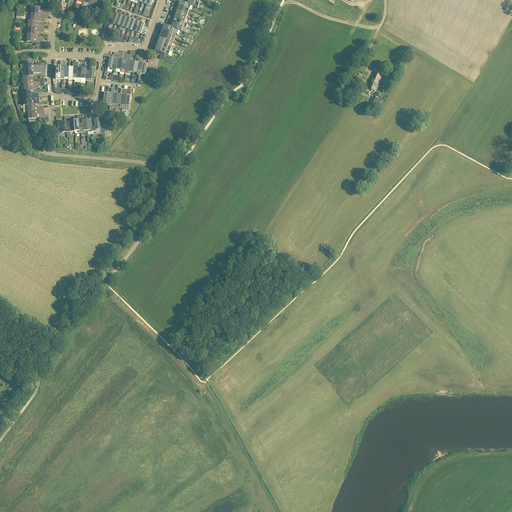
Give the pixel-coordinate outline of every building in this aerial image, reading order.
[(179,6),(179,7),(189,10),(190,6),(188,5),(180,2),(181,1),(179,0),(174,0),(174,2),(176,3),(177,2),(180,3),(179,6)] [(188,5),(190,6),(198,8),(199,4),(189,1),(189,0),(185,0),(189,1),(188,5)] [(177,11),(187,14),(189,10),(179,7),(179,6),(173,3),(173,5),(179,7),(178,10),(177,11)] [(29,14),(31,14),(47,16),(47,12),(40,12),(40,8),(31,7),(29,7),(29,14)] [(111,24),(115,25),(119,15),(118,15),(115,14),(117,10),(113,8),(111,14),(109,20),(112,21),(111,24)] [(177,12),(176,14),(176,15),(186,19),(187,14),(177,11),(178,10),(172,8),(171,10),(174,12),(175,11),(177,12)] [(175,18),(174,19),(184,23),(186,19),(176,15),(176,14),(171,12),(170,15),(172,16),(172,15),(176,16),(175,18)] [(173,24),(186,28),(187,24),(184,23),(174,19),(175,18),(169,16),(168,19),(170,20),(171,19),(174,20),(173,23),(173,24)] [(27,22),(27,26),(28,27),(28,28),(44,29),(44,26),(37,25),(37,22),(30,21),(28,21),(28,22),(27,22)] [(171,28),(174,29),(178,30),(184,33),(186,28),(173,24),(173,23),(168,21),(167,21),(166,23),(167,23),(168,24),(168,23),(173,24),(171,28)] [(161,23),(160,25),(164,26),(163,29),(163,30),(175,34),(176,35),(178,30),(174,29),(171,28),(164,26),(164,25),(161,23)] [(159,29),(162,31),(161,33),(161,34),(174,39),(175,34),(163,30),(163,29),(159,28),(159,29)] [(174,39),(171,38),(161,34),(161,33),(158,32),(157,34),(161,35),(160,37),(160,38),(172,43),(174,39)] [(36,36),(27,35),(26,42),(35,43),(35,47),(42,47),(43,40),(35,39),(36,36)] [(158,42),(158,43),(171,47),(172,43),(160,38),(160,37),(154,35),(153,38),(156,39),(157,38),(159,39),(158,42)] [(157,46),(157,47),(169,51),(171,47),(158,43),(158,42),(153,40),(152,42),(155,43),(156,43),(158,43),(157,46)] [(169,51),(157,47),(157,46),(153,45),(153,46),(156,48),(155,51),(167,56),(168,55),(169,51)] [(110,58),(108,68),(112,69),(112,71),(114,71),(116,72),(116,70),(116,67),(113,67),(114,63),(114,59),(116,59),(117,53),(114,53),(114,56),(113,56),(112,58),(110,58)] [(120,54),(117,53),(116,59),(114,59),(114,63),(113,67),(116,67),(116,70),(120,71),(122,60),(119,60),(120,54)] [(126,61),(122,60),(120,71),(125,72),(124,73),(128,74),(128,72),(129,72),(128,72),(129,69),(125,69),(126,65),(126,61),(129,61),(130,56),(127,55),(126,61)] [(128,72),(133,73),(135,63),(131,62),(132,56),(130,56),(129,61),(126,61),(126,65),(125,69),(129,69),(128,72),(129,72),(128,72)] [(135,63),(133,73),(137,74),(137,75),(139,76),(141,76),(141,75),(141,74),(140,74),(141,72),(138,71),(138,67),(139,63),(141,63),(142,58),(139,57),(139,60),(137,60),(137,63),(135,63)] [(145,58),(142,58),(141,63),(139,63),(138,67),(138,71),(141,72),(140,74),(141,74),(141,75),(145,75),(147,65),(144,64),(145,58)] [(23,60),(24,71),(40,70),(40,66),(33,67),(32,63),(32,60),(23,60)] [(61,67),(63,67),(63,62),(60,62),(60,68),(56,67),(55,80),(64,80),(64,78),(64,76),(60,75),(60,71),(61,71),(61,67)] [(66,62),(63,62),(63,67),(61,67),(61,71),(60,71),(60,75),(64,76),(64,78),(68,79),(69,68),(65,68),(66,62)] [(74,68),(75,68),(75,62),(73,62),(72,68),(69,68),(68,79),(73,79),(73,81),(76,81),(77,79),(76,79),(76,76),(73,76),(73,72),(74,68)] [(78,63),(75,62),(75,68),(74,68),(73,72),(73,76),(76,76),(76,79),(77,79),(81,79),(81,69),(78,69),(78,63)] [(86,69),(88,69),(88,63),(85,63),(85,69),(81,69),(81,79),(85,80),(85,81),(89,81),(89,80),(89,79),(89,77),(86,77),(86,72),(86,69)] [(91,63),(88,63),(88,69),(86,69),(86,72),(86,77),(89,77),(89,79),(89,80),(94,80),(94,69),(91,69),(91,63)] [(33,74),(40,73),(40,70),(24,71),(25,78),(31,77),(33,77),(33,74)] [(375,92),(382,76),(374,72),(367,88),(375,92)] [(24,92),(31,91),(33,91),(32,88),(40,87),(39,84),(23,85),(24,92)] [(111,103),(109,102),(109,99),(108,99),(109,95),(111,94),(111,88),(109,88),(108,94),(104,94),(103,104),(108,105),(108,106),(111,107),(112,105),(111,105),(111,103)] [(116,106),(117,95),(114,95),(114,89),(111,88),(111,94),(109,95),(108,99),(109,99),(109,102),(111,103),(111,105),(112,105),(111,107),(111,108),(116,109),(116,106)] [(124,108),(124,106),(124,104),(121,104),(121,100),(121,96),(123,96),(124,90),(121,89),(121,93),(120,94),(119,95),(117,95),(116,106),(120,106),(120,108),(124,108)] [(124,106),(129,107),(130,96),(126,96),(127,90),(124,90),(123,96),(121,96),(121,100),(121,104),(124,104),(124,106)] [(370,102),(377,105),(379,100),(373,97),(370,102)] [(32,105),(36,105),(39,104),(38,98),(22,99),(23,106),(27,106),(32,105)] [(44,115),(43,111),(27,112),(28,120),(29,121),(29,122),(35,122),(35,121),(35,119),(37,119),(36,115),(44,115)] [(91,120),(93,120),(92,116),(92,115),(89,115),(89,120),(86,121),(87,131),(87,133),(96,132),(95,131),(95,128),(92,128),(91,124),(92,124),(91,120)] [(83,133),(83,132),(82,131),(82,129),(79,129),(79,125),(79,121),(80,121),(80,116),(77,116),(77,118),(73,118),(74,122),(75,132),(79,132),(79,134),(83,133)] [(87,131),(86,121),(83,121),(83,116),(80,116),(80,121),(79,121),(79,125),(79,129),(82,129),(82,131),(83,132),(87,131)] [(92,116),(93,120),(91,120),(92,124),(91,124),(92,128),(95,128),(95,131),(100,130),(100,125),(99,120),(95,120),(94,116),(92,116)] [(70,134),(70,133),(70,132),(70,130),(66,130),(66,126),(66,122),(68,122),(67,117),(64,117),(65,122),(57,123),(58,129),(62,129),(62,133),(66,133),(67,135),(70,134)] [(70,133),(75,132),(74,122),(70,122),(70,117),(67,117),(68,122),(66,122),(66,126),(66,130),(70,130),(70,132),(70,133)]
